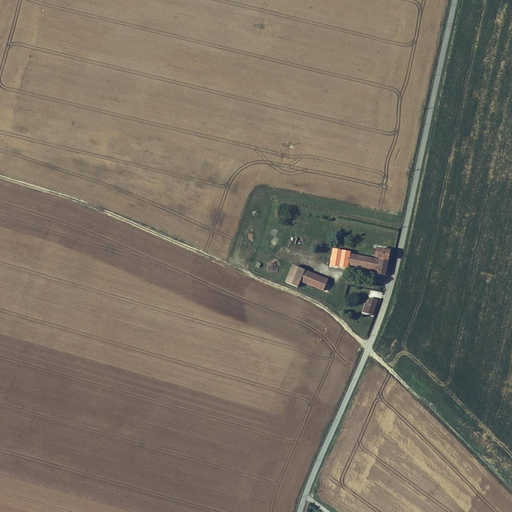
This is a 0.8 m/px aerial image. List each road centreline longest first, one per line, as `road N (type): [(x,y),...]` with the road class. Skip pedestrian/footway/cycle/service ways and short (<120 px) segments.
road 1 (tertiary): [(299,511),(386,301),(454,0)]
road 2 (track): [(368,348),(319,307),(121,217),(0,175)]
road 3 (track): [(368,348),(511,490)]
